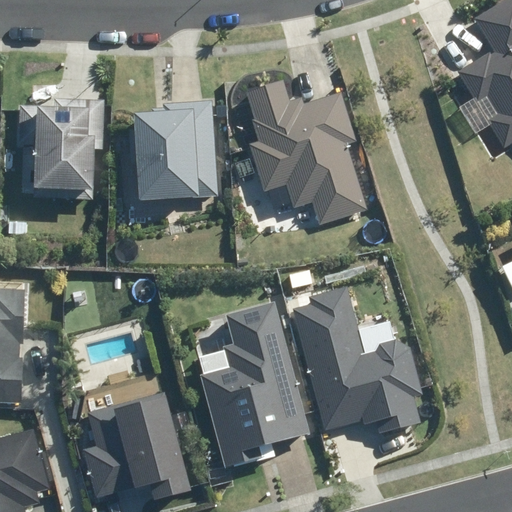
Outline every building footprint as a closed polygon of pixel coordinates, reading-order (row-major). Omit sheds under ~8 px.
[(511,0),(496,0),(475,13),(498,50),(458,75),(505,150),(511,145),(511,0)] [(260,145),(251,148),(267,195),(291,188),(298,210),(314,204),(321,224),(368,209),(349,148),(359,145),(341,90),(304,102),(302,97),(288,101),(282,82),(244,94),(260,145)] [(55,107),(20,105),(18,150),(36,150),(34,189),(90,191),(92,150),(105,151),(107,101),(56,99),(55,107)] [(160,114),(134,116),(138,202),(218,198),(214,100),(160,103),(160,114)] [(0,401),(20,402),(26,282),(0,281),(0,401)] [(308,305),(292,310),(325,434),(381,419),(385,433),(419,423),(413,400),(421,398),(404,337),(363,349),(347,287),(306,298),(308,305)] [(194,355),(199,375),(225,471),(276,458),(272,445),(310,434),(274,299),(226,312),(234,344),(194,355)] [(166,392),(88,413),(96,444),(81,448),(95,501),(151,487),(154,499),(191,489),(166,392)] [(0,511),(24,511),(40,508),(37,495),(51,491),(34,428),(0,436),(0,511)]
